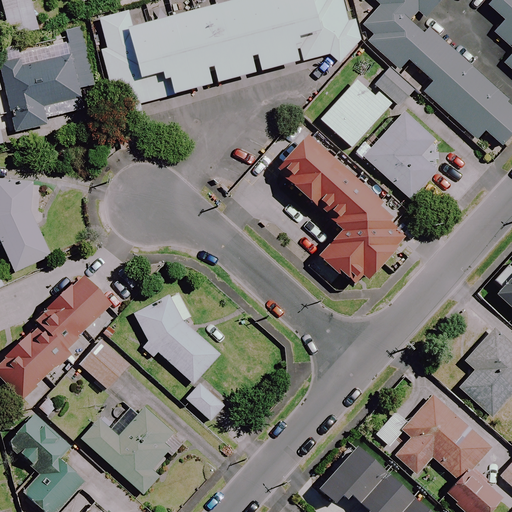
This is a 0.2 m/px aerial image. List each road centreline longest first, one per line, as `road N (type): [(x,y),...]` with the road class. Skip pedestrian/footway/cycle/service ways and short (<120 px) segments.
road 1 (residential): [(140,197),(189,217),(357,369)]
road 2 (residential): [(511,199),(357,369)]
road 3 (residential): [(357,369),(229,511)]
